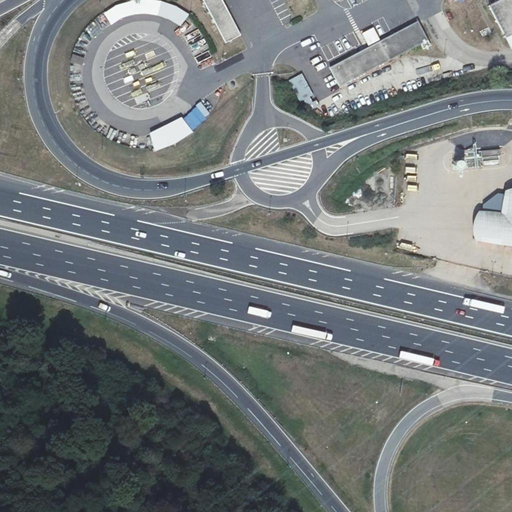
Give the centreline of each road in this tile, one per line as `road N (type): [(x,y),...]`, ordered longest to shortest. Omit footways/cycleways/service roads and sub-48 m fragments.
road 1 (motorway): [(511,95),(435,107),(191,183),(132,188),(73,162),(37,106),(38,41),(64,0)]
road 2 (motorway): [(511,323),(0,202)]
road 3 (motorway): [(0,247),(511,367)]
road 4 (motorway): [(0,265),(178,341),(251,405),(341,511)]
